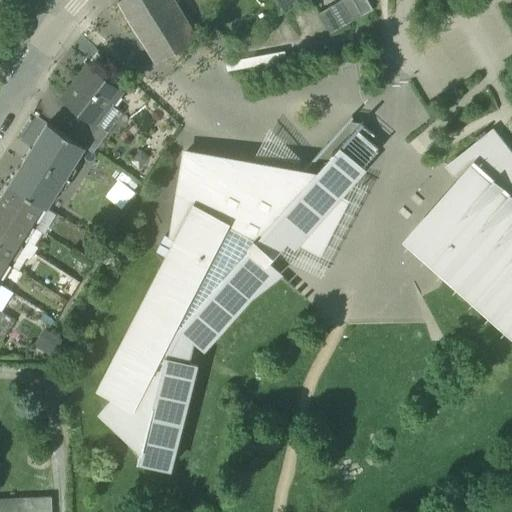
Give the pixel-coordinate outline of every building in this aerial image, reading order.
[(354,0),(342,0),(341,1),(353,22),(363,16),(354,0)] [(354,0),(363,16),(374,10),(367,0),(354,0)] [(341,1),(330,7),(342,28),(353,22),(341,1)] [(332,34),(342,28),(330,7),(320,13),(332,34)] [(286,51),(226,61),(228,72),(288,61),(286,51)] [(89,66),(105,78),(115,66),(100,52),(89,66)] [(81,112),(97,125),(98,124),(113,104),(123,92),(105,78),(89,66),(64,99),(81,112)] [(124,113),(113,104),(98,124),(110,132),(124,113)] [(86,148),(94,153),(110,132),(98,124),(97,125),(81,112),(65,135),(86,148)] [(511,114),(491,132),(511,158),(511,114)] [(353,116),(348,121),(356,128),(361,123),(353,116)] [(139,458),(172,466),(172,464),(171,463),(195,368),(196,369),(197,366),(191,364),(197,338),(206,346),(208,344),(207,343),(251,293),(277,274),(279,276),(281,274),(267,261),(274,253),(287,238),(321,256),(350,199),(340,194),(357,175),(380,149),(370,141),(375,136),(375,135),(363,125),(365,122),(363,120),(361,123),(356,128),(348,121),(302,173),(294,172),(251,165),(190,155),(190,152),(187,151),(173,236),(180,237),(103,385),(101,385),(100,387),(117,396),(101,414),(103,416),(105,414),(139,443),(140,454),(139,458)] [(272,123),(251,165),(294,172),(303,157),(272,123)] [(48,124),(10,185),(44,207),(48,209),(86,148),(65,135),(48,124)] [(456,160),(466,173),(475,163),(511,196),(511,158),(491,132),(456,160)] [(384,144),(375,136),(370,141),(380,149),(384,144)] [(151,158),(141,150),(132,161),(141,169),(151,158)] [(451,163),(462,178),(466,173),(456,160),(451,163)] [(511,196),(475,163),(466,173),(462,178),(413,232),(511,320),(511,196)] [(287,238),(274,253),(322,276),(372,182),(357,175),(340,194),(350,199),(321,256),(287,238)] [(136,193),(120,179),(106,196),(122,209),(136,193)] [(10,185),(0,201),(0,205),(32,226),(44,207),(10,185)] [(0,205),(0,231),(20,245),(32,226),(0,205)] [(32,226),(44,233),(45,234),(57,215),(48,209),(44,207),(32,226)] [(20,245),(35,254),(39,248),(36,245),(44,233),(32,226),(20,245)] [(0,231),(0,258),(8,263),(20,245),(0,231)] [(107,265),(116,251),(99,241),(90,254),(107,265)] [(20,245),(8,263),(20,270),(28,258),(32,260),(35,254),(20,245)] [(0,258),(0,276),(8,263),(0,258)] [(16,321),(6,315),(0,323),(0,339),(3,342),(16,321)] [(63,340),(45,329),(34,345),(52,357),(63,340)] [(0,499),(0,511),(53,511),(53,497),(0,499)]
